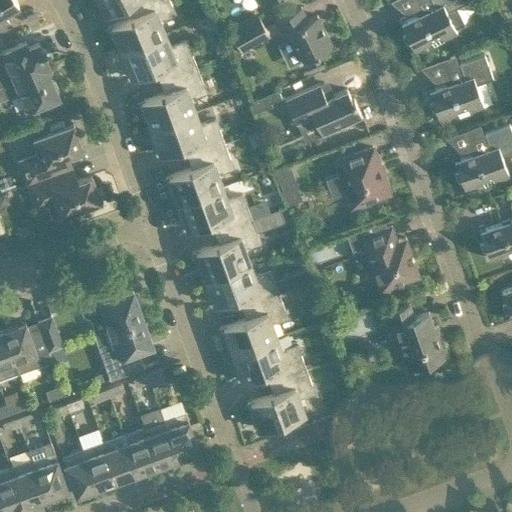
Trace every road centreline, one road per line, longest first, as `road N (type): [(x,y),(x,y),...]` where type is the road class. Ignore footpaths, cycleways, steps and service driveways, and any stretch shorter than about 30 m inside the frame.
road 1 (residential): [(348,0),(493,365)]
road 2 (residential): [(148,223),(252,511)]
road 3 (residential): [(55,0),(148,223)]
road 4 (residential): [(0,266),(148,223)]
road 5 (residential): [(398,511),(511,462)]
